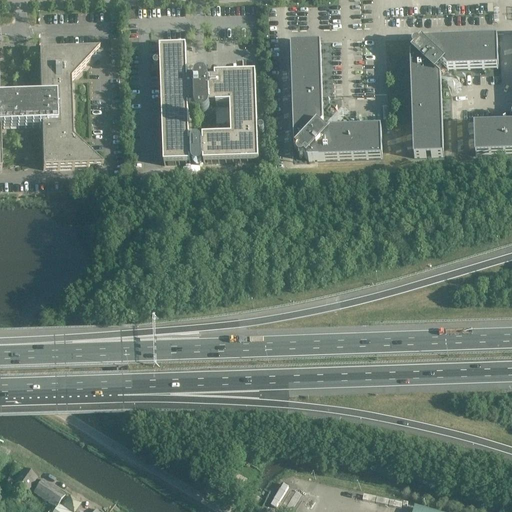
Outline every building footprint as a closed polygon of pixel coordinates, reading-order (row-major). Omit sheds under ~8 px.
[(120,40),(119,40),(110,41),(111,56),(121,55),(120,40)] [(129,51),(138,51),(138,40),(128,40),(129,51)] [(438,75),(443,69),(444,68),(448,71),(499,70),(498,40),(424,42),(420,46),(419,46),(418,45),(416,45),(416,46),(415,46),(414,47),(413,49),(413,50),(414,51),(414,52),(410,56),(414,159),(444,158),(441,78),(438,75)] [(320,129),(324,125),(321,45),(291,46),(294,149),(298,153),(298,154),(297,155),(297,156),(298,157),(298,158),(299,159),(300,159),(302,160),(303,159),(304,158),(309,162),(382,160),(381,130),(330,131),(327,135),(320,129)] [(198,78),(198,85),(188,85),(187,52),(184,53),(184,49),(164,50),(164,53),(161,53),(161,65),(159,65),(158,64),(157,64),(156,65),(155,66),(155,67),(155,68),(155,69),(156,69),(158,70),(158,69),(159,69),(161,69),(165,163),(168,163),(168,166),(188,166),(187,162),(208,161),(208,165),(256,163),(256,160),(259,159),(258,134),(260,134),(262,134),(263,134),(264,134),(265,133),(265,132),(265,131),(264,130),(263,129),(262,129),(261,129),(260,130),(258,130),(256,79),(253,79),(253,76),(219,77),(219,80),(216,80),(216,84),(206,85),(206,77),(198,78)] [(0,98),(0,172),(2,172),(0,129),(42,127),(43,171),(88,169),(94,160),(73,141),(71,82),(90,61),(84,53),(39,54),(41,98),(0,98)] [(511,125),(474,127),(475,157),(511,155),(511,125)] [(143,179),(133,179),(133,191),(143,190),(143,179)] [(37,479),(32,476),(25,470),(15,484),(27,493),(37,479)] [(43,481),(34,494),(56,510),(54,511),(67,511),(58,505),(64,497),(43,481)]
